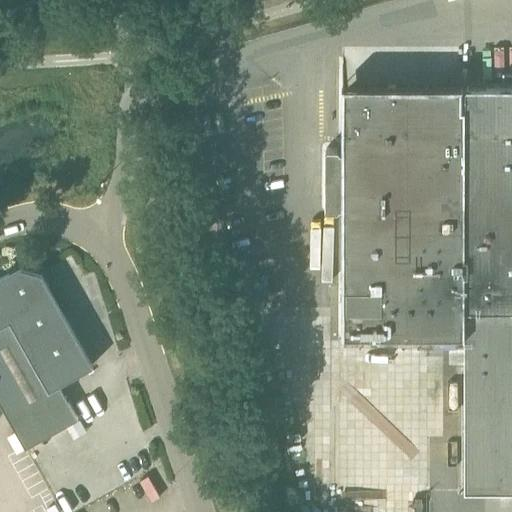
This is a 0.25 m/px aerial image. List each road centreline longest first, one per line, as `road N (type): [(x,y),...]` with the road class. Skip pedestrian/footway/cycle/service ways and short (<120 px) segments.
road 1 (unclassified): [(96,238),(129,294),(198,511)]
road 2 (unclassified): [(96,238),(131,144),(125,56)]
road 3 (unknown): [(168,416),(58,471)]
